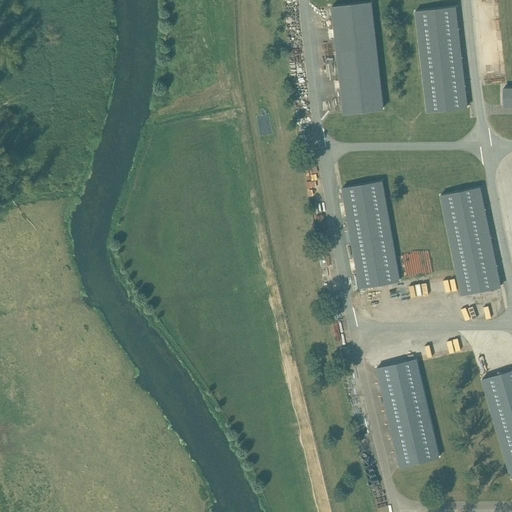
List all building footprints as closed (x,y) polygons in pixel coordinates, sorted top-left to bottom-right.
[(343,108),(385,104),(376,4),(333,9),(343,108)] [(425,110),(468,106),(458,7),(416,11),(425,110)] [(362,289),(404,281),(387,183),(345,190),(362,289)] [(460,292),(502,284),(483,186),(441,194),(460,292)] [(425,279),(425,291),(445,290),(444,278),(425,279)] [(400,468),(442,459),(420,361),(379,370),(400,468)] [(511,474),(511,373),(485,381),(511,474)]
